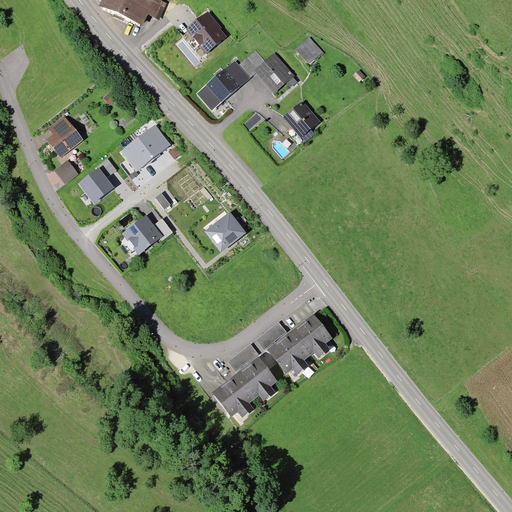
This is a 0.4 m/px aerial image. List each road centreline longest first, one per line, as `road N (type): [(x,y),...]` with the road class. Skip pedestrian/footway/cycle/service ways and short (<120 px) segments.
road 1 (residential): [(322,279),(238,342),(208,351),(177,344),(52,197),(6,87),(8,69)]
road 2 (secondary): [(322,279),(80,0)]
road 3 (secondary): [(510,511),(322,279)]
